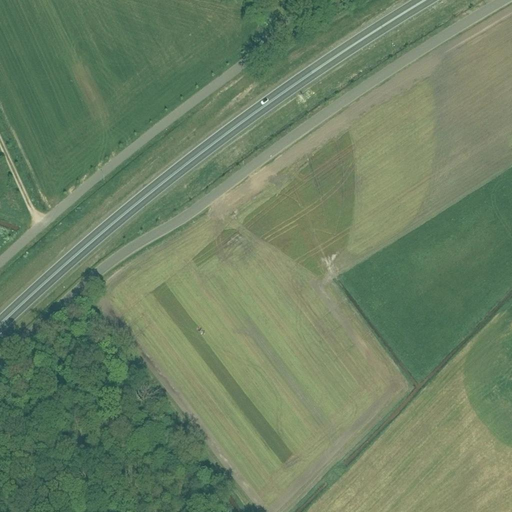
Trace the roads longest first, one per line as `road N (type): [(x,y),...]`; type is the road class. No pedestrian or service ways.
road 1 (tertiary): [(505,0),(121,254),(0,363)]
road 2 (trunk): [(0,325),(192,160),(430,0)]
road 3 (unclassified): [(0,264),(311,0)]
